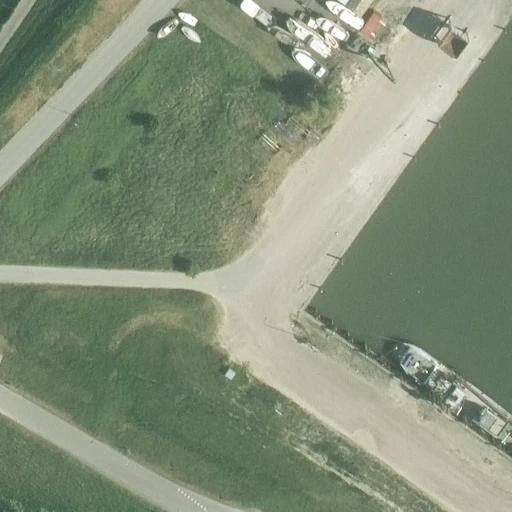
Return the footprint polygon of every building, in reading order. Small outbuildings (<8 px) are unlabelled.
[(360,10),(364,0),(341,0),(360,10)] [(371,4),(355,23),(371,37),(387,18),(371,4)] [(437,31),(453,44),(467,26),(451,13),(437,31)] [(297,51),(309,23),(291,16),(279,44),(297,51)] [(213,337),(219,325),(197,314),(191,326),(213,337)] [(213,368),(224,350),(216,346),(206,364),(213,368)] [(247,362),(241,373),(263,386),(269,375),(247,362)]
